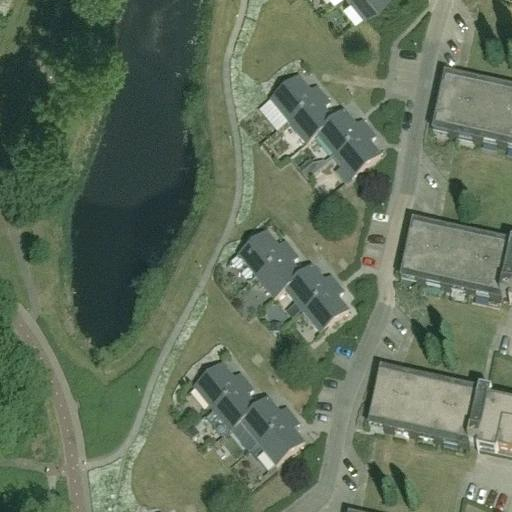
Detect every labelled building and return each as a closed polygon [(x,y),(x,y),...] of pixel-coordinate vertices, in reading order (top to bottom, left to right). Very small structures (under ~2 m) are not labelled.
[(318,0),(326,9),(336,0),(318,0)] [(349,0),(362,16),(382,0),(349,0)] [(271,104),(289,126),(324,98),(318,90),(311,95),(299,81),(271,104)] [(511,97),(445,82),(434,131),(450,134),(449,140),(511,154),(511,97)] [(307,148),(317,139),(334,124),(324,112),(331,106),(324,98),(289,126),(307,148)] [(317,139),(335,161),(370,132),(363,124),(356,129),(345,115),(334,124),(317,139)] [(377,140),(370,132),(335,161),(353,182),(381,159),(370,146),(377,140)] [(412,230),(402,278),(418,281),(417,288),(500,306),(502,300),(511,302),(510,307),(511,307),(511,248),(511,252),(412,230)] [(257,281),(292,253),(286,245),(279,250),(268,236),(239,259),(257,281)] [(299,261),(292,253),(257,281),(275,303),(285,294),(302,279),(292,267),(299,261)] [(285,294),(303,316),(338,287),(331,279),(324,284),(313,271),(302,279),(285,294)] [(345,296),(339,289),(338,287),(303,316),(320,338),(349,315),(338,301),(345,296)] [(223,369),(195,392),(212,414),(248,386),(241,377),(234,383),(223,369)] [(479,399),(380,377),(378,389),(370,425),(386,429),(385,435),(468,453),(470,447),(479,449),(478,455),(511,462),(511,409),(491,405),(493,396),(487,395),(481,393),(479,399)] [(230,435),(241,427),(258,412),(248,399),(255,394),(248,386),(212,414),(230,435)] [(0,414),(4,417),(14,400),(0,391),(0,414)] [(258,412),(241,427),(259,448),(293,420),(287,411),(280,417),(269,403),(258,412)] [(300,428),(293,420),(259,448),(276,470),(305,447),(294,433),(300,428)]
